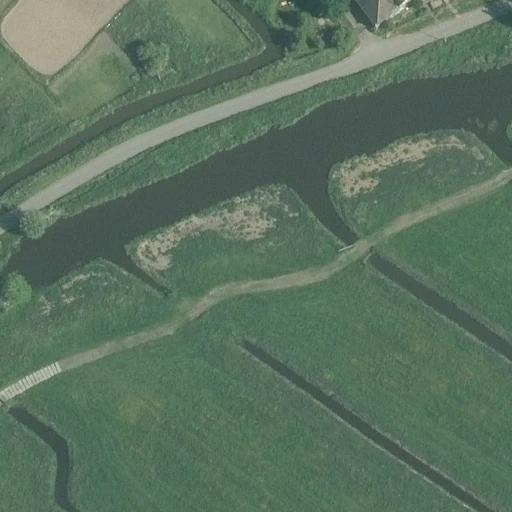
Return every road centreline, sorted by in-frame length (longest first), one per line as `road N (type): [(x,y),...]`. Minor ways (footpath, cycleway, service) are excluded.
road 1 (track): [(511,180),(374,239),(334,277),(210,303),(185,327),(0,401)]
road 2 (tertiary): [(0,227),(151,138),(511,4)]
